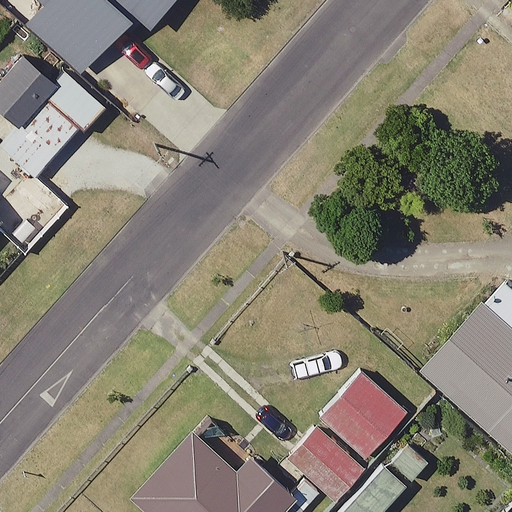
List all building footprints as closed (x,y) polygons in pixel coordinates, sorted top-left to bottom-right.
[(43,0),(51,6),(36,24),(100,79),(148,23),(161,33),(189,0),(43,0)] [(65,86),(32,55),(0,89),(0,105),(25,129),(65,86)] [(0,232),(10,222),(0,212),(0,232)] [(511,321),(479,292),(417,359),(511,444),(511,321)] [(401,405),(354,362),(315,405),(362,448),(401,405)] [(263,511),(286,487),(240,446),(227,460),(181,418),(120,486),(148,511),(263,511)] [(357,463),(311,418),(281,449),(328,494),(357,463)] [(419,453),(401,438),(386,455),(404,471),(419,453)] [(363,511),(397,475),(376,456),(330,508),(334,511),(363,511)]
